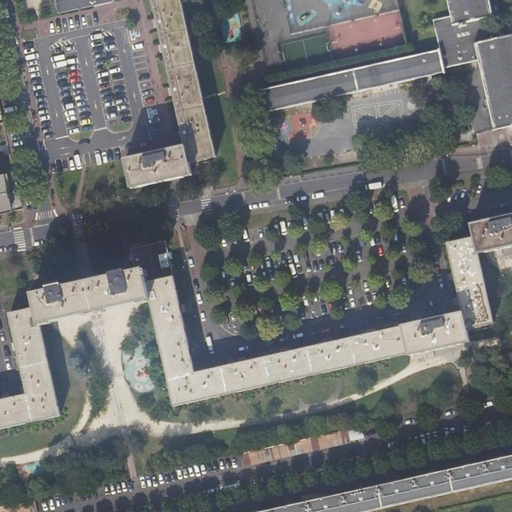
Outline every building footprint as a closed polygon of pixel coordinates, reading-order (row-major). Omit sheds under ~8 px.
[(64,0),(67,12),(98,5),(99,7),(114,4),(114,2),(113,0),(64,0)] [(185,146),(189,163),(215,157),(180,0),(153,0),(166,57),(185,146)] [(493,15),(489,0),(445,0),(448,15),(451,25),(483,17),(493,15)] [(439,48),(442,59),(444,68),(478,61),(474,42),(488,39),(483,17),(451,25),(448,15),(432,18),(439,48)] [(511,33),(488,39),(474,42),(478,61),(493,129),(511,124),(511,33)] [(439,48),(348,69),(258,89),(264,113),(444,68),(442,59),(439,48)] [(185,146),(166,151),(165,151),(125,160),(133,189),(192,176),(189,163),(185,146)] [(0,213),(14,211),(5,172),(0,173),(0,213)] [(473,238),(476,252),(511,243),(511,216),(471,225),(473,238)] [(463,316),(466,331),(492,325),(483,283),(476,252),(473,238),(447,243),(457,288),(463,316)] [(131,249),(143,271),(146,283),(173,278),(166,241),(131,249)] [(146,283),(149,297),(156,331),(166,377),(173,406),(223,395),(264,387),(305,378),(354,367),(408,356),(469,343),(466,331),(463,316),(403,329),(347,341),(299,351),(257,360),(219,368),(193,372),(184,326),(173,278),(146,283)] [(39,321),(36,308),(10,314),(22,368),(28,394),(34,422),(59,417),(48,363),(39,321)] [(0,429),(34,422),(28,394),(0,400),(0,429)] [(351,443),(350,437),(349,430),(240,455),(243,468),(351,443)] [(499,460),(485,463),(490,484),(511,479),(511,456),(505,458),(504,453),(498,455),(499,460)] [(463,468),(449,471),(455,492),(490,484),(485,463),(470,466),(469,461),(462,463),(463,468)] [(428,475),(414,479),(420,500),(455,492),(449,471),(435,474),(434,469),(427,471),(428,475)] [(392,483),(377,487),(383,508),(420,500),(414,479),(399,482),(398,477),(391,479),(392,483)] [(357,491),(342,495),(346,511),(366,511),(383,508),(377,487),(364,490),(363,485),(356,487),(357,491)] [(322,499),(306,503),(308,511),(346,511),(342,495),(329,498),(328,493),(321,495),(322,499)] [(0,511),(38,511),(37,507),(36,500),(0,508),(0,511)] [(286,507),(271,511),(308,511),(306,503),(293,506),(292,501),(285,503),(286,507)]
